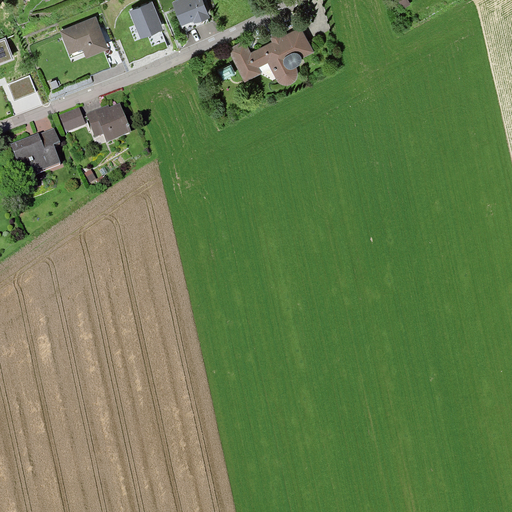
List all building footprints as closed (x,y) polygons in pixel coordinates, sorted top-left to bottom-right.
[(198,0),(173,0),(169,2),(178,25),(204,15),(198,0)] [(148,2),(127,10),(137,36),(159,27),(148,2)] [(87,43),(91,52),(104,46),(93,20),(62,32),(70,50),(87,43)] [(230,50),(244,79),(257,72),(254,66),(268,60),(278,79),(279,80),(281,81),(283,81),(285,81),(291,78),(293,76),(294,75),(294,73),(294,70),(291,65),(296,63),(297,61),(298,60),(298,57),(310,51),(299,30),(249,56),(243,43),(230,50)] [(96,74),(110,68),(104,54),(90,60),(96,74)] [(97,116),(96,114),(87,117),(92,131),(100,128),(106,143),(128,134),(127,130),(128,130),(128,128),(126,128),(118,108),(97,116)] [(63,127),(81,120),(78,112),(60,119),(63,127)] [(37,139),(3,152),(7,160),(14,157),(18,168),(29,164),(30,167),(31,166),(33,173),(58,163),(53,149),(59,147),(53,131),(36,137),(37,139)]
